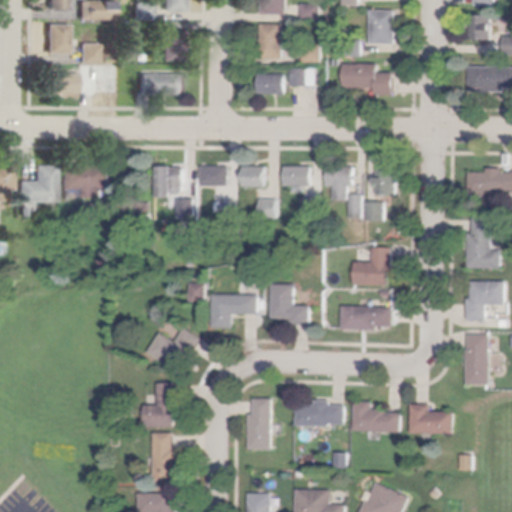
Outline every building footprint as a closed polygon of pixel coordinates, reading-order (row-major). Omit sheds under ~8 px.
[(67,0),(67,9),(48,9),(48,0),(67,0)] [(164,0),(186,0),(186,12),(164,11),(164,0)] [(291,0),(291,15),(264,14),(264,0),(291,0)] [(114,1),(113,20),(79,19),(79,1),(114,1)] [(154,2),(154,20),(135,19),(135,2),(154,2)] [(305,4),(324,4),(324,21),(305,20),(305,4)] [(400,11),(399,44),(374,44),(375,10),(400,11)] [(495,15),(495,40),(474,40),(475,14),(495,15)] [(47,24),(70,25),(69,54),(47,54),(47,24)] [(265,24),(287,24),(286,58),(264,58),(265,24)] [(163,29),(185,30),(185,60),(163,60),(163,29)] [(366,40),(366,56),(349,56),(349,40),(366,40)] [(80,43),(99,43),(99,64),(80,63),(80,43)] [(325,44),(325,62),(306,62),(306,44),(325,44)] [(383,64),(383,73),(398,73),(398,95),(379,94),(379,87),(348,87),(349,64),(383,64)] [(168,66),(167,74),(184,74),(184,95),(140,94),(141,74),(150,74),(150,66),(168,66)] [(474,66),(511,66),(511,88),(508,88),(508,92),(474,91),(474,66)] [(313,69),(313,72),(320,72),(320,86),(295,86),(296,69),(313,69)] [(78,73),(78,92),(63,92),(63,94),(48,94),(48,73),(78,73)] [(263,74),(290,75),(289,95),(262,94),(263,74)] [(0,165),(13,165),(13,189),(7,189),(7,201),(0,201),(0,165)] [(56,165),(56,201),(19,202),(19,182),(35,182),(34,166),(56,165)] [(62,165),(113,166),(113,190),(61,190),(62,165)] [(159,166),(171,166),(171,168),(186,168),(186,182),(182,182),(182,190),(172,190),(172,195),(159,194),(159,166)] [(316,167),(315,186),(289,186),(289,166),(316,167)] [(205,167),(233,167),(233,186),(205,186),(205,167)] [(247,167),(271,167),(270,186),(247,185),(247,167)] [(359,167),(359,186),(352,186),(352,200),(337,200),(337,186),(332,186),(332,167),(359,167)] [(401,168),(401,195),(381,195),(381,168),(401,168)] [(491,168),(506,169),(506,172),(511,172),(511,191),(506,191),(506,194),(473,194),(474,172),(491,173),(491,168)] [(354,195),(367,195),(367,213),(354,213),(354,195)] [(325,198),(325,216),(306,216),(306,198),(325,198)] [(199,199),(199,215),(182,215),(182,199),(199,199)] [(282,199),(282,217),(264,217),(265,199),(282,199)] [(371,202),(389,202),(389,220),(371,220),(371,202)] [(223,204),(242,204),(242,224),(223,224),(223,204)] [(478,218),(496,218),(496,251),(502,251),(506,251),(506,268),(473,268),(473,234),(478,234),(478,218)] [(378,248),(397,248),(396,270),(393,270),(392,286),(359,285),(360,261),(378,262),(378,248)] [(110,260),(109,272),(100,272),(100,260),(110,260)] [(510,282),(510,304),(491,304),(491,320),(472,320),(473,299),(476,299),(476,281),(510,282)] [(195,283),(212,283),(212,302),(195,302),(195,283)] [(301,285),(300,305),(316,306),(315,324),(296,324),(296,319),(277,318),(278,284),(301,285)] [(265,295),(264,314),(238,314),(238,328),(218,328),(219,295),(265,295)] [(398,308),(397,327),(382,326),(382,331),(348,330),(348,306),(398,308)] [(208,339),(195,359),(192,357),(183,371),(154,353),(166,333),(181,342),(190,328),(208,339)] [(473,335),(495,335),(495,385),(472,385),(472,351),(473,351),(473,335)] [(182,383),(182,412),(180,412),(180,427),(150,427),(150,405),(163,405),(163,383),(182,383)] [(259,398),(278,398),(278,450),(254,449),(254,414),(259,414),(259,398)] [(336,401),(336,405),(351,406),(351,424),(335,424),(335,427),(302,426),(302,404),(320,405),(320,400),(336,401)] [(377,402),(377,409),(392,409),(392,413),(407,413),(407,432),(359,430),(360,401),(377,402)] [(436,404),(435,411),(459,411),(459,434),(417,433),(417,404),(436,404)] [(160,433),(179,434),(179,448),(183,448),(182,484),(159,483),(160,433)] [(340,452),(353,453),(352,468),(340,467),(340,452)] [(465,455),(477,455),(477,470),(465,470),(465,455)] [(382,483),(414,498),(407,511),(366,511),(371,500),(374,502),(382,483)] [(438,487),(445,493),(440,499),(433,493),(438,487)] [(301,511),(301,490),(336,490),(336,505),(351,505),(350,511),(301,511)] [(144,511),(144,493),(178,493),(178,510),(182,510),(182,511),(144,511)] [(277,499),(277,511),(254,511),(254,499),(277,499)]
